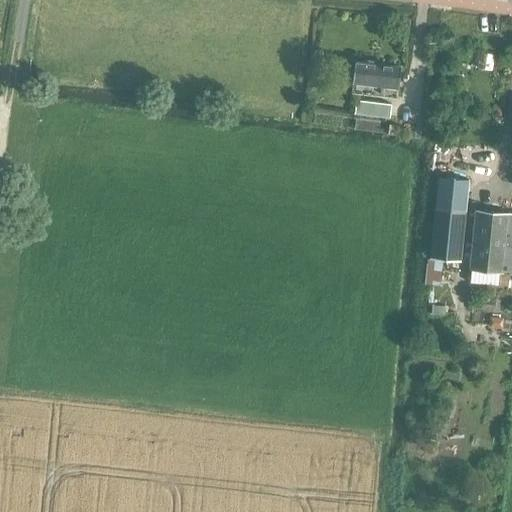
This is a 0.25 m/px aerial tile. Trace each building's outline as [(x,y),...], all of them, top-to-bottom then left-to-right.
[(354,92),(398,97),(402,64),(358,59),(354,92)] [(357,112),(392,116),(394,103),(358,98),(357,112)] [(436,209),(431,257),(459,260),(464,212),(436,209)] [(477,209),(476,210),(471,268),(504,271),(505,269),(511,269),(511,212),(510,213),(510,212),(477,209)] [(428,258),(425,283),(440,284),(442,260),(428,258)]
